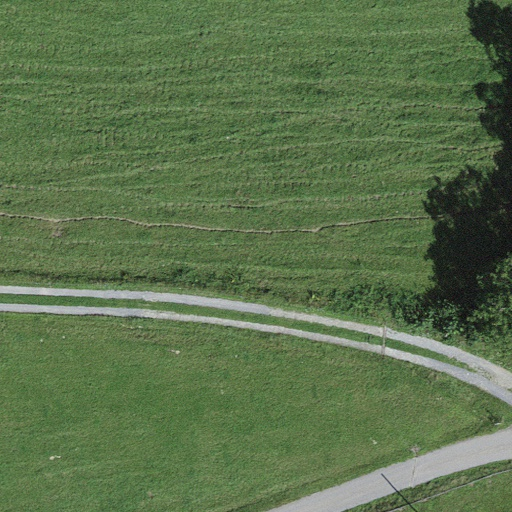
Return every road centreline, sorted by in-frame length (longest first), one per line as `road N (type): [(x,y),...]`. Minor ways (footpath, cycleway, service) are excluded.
road 1 (track): [(0,298),(153,304),(353,335),(460,365),(511,390)]
road 2 (track): [(310,511),(511,446)]
